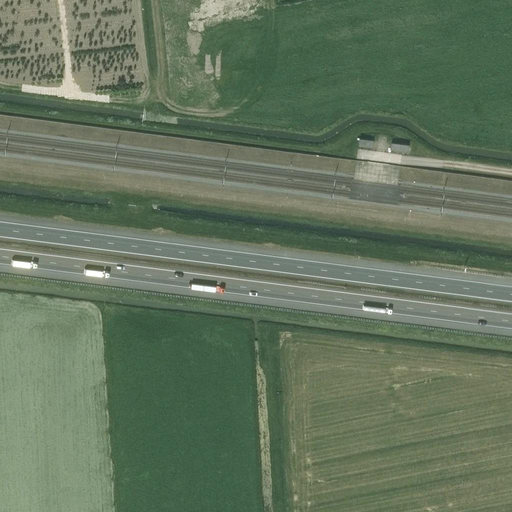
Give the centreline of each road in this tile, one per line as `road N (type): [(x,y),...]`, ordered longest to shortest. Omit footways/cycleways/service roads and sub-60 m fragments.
road 1 (motorway): [(511,294),(0,229)]
road 2 (motorway): [(0,257),(511,322)]
